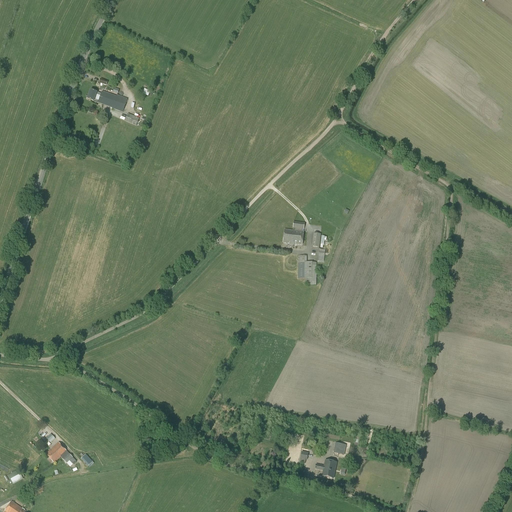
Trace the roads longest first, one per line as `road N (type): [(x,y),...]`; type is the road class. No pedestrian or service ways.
road 1 (track): [(407,511),(452,191),(337,119)]
road 2 (unclassified): [(390,511),(326,486),(214,458),(82,370),(50,360)]
road 3 (unclassified): [(0,298),(74,77),(109,0)]
road 4 (track): [(411,0),(387,27),(337,119),(227,229)]
road 5 (unclassified): [(50,360),(140,314),(227,229)]
road 6 (track): [(0,504),(57,477),(200,451)]
road 7 (track): [(0,380),(89,471)]
